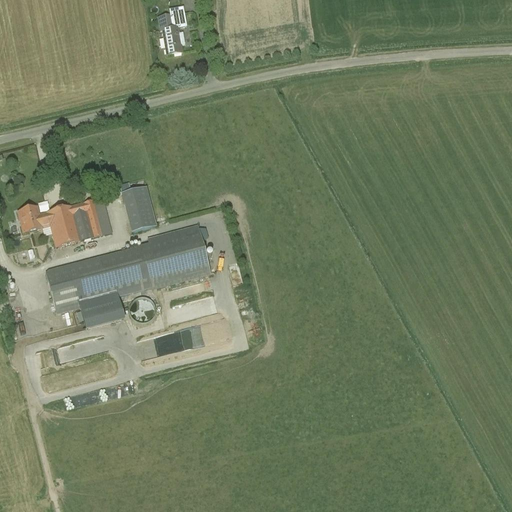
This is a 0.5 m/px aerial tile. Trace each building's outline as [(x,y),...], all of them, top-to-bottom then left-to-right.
[(162,32),(166,58),(182,55),(180,46),(184,45),(182,34),(179,35),(177,30),(162,32)] [(128,185),(119,188),(121,196),(130,193),(128,185)] [(156,229),(155,225),(146,189),(145,189),(130,193),(121,196),(120,196),(131,236),(156,229)] [(103,200),(38,216),(36,209),(17,214),(22,236),(41,231),(42,238),(51,236),(54,250),(112,235),(103,200)] [(149,246),(141,248),(48,272),(44,276),(55,316),(153,290),(153,292),(210,277),(197,228),(148,241),(149,246)] [(61,372),(42,377),(45,390),(64,385),(61,372)]
